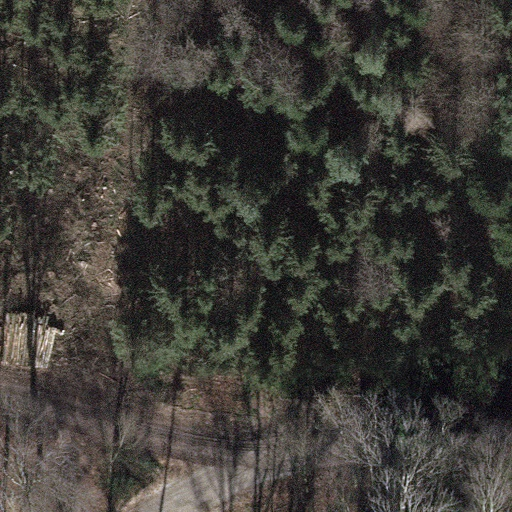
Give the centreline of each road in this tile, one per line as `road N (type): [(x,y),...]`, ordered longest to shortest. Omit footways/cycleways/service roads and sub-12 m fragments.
road 1 (track): [(511,455),(349,435),(204,471),(156,511)]
road 2 (track): [(0,365),(288,450)]
